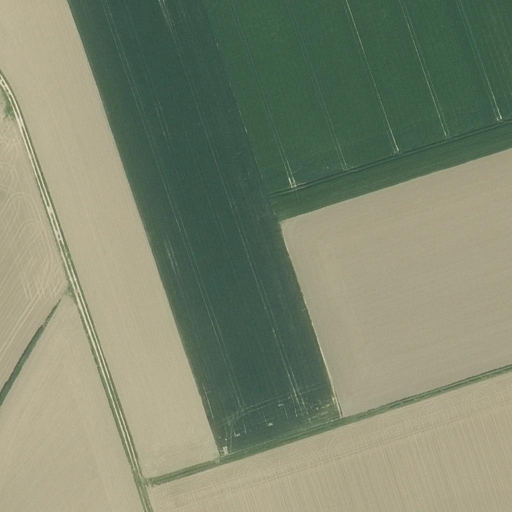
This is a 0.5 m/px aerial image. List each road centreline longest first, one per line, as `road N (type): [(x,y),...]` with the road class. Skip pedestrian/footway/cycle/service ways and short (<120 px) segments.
road 1 (track): [(148,511),(0,87)]
road 2 (track): [(140,485),(511,368)]
